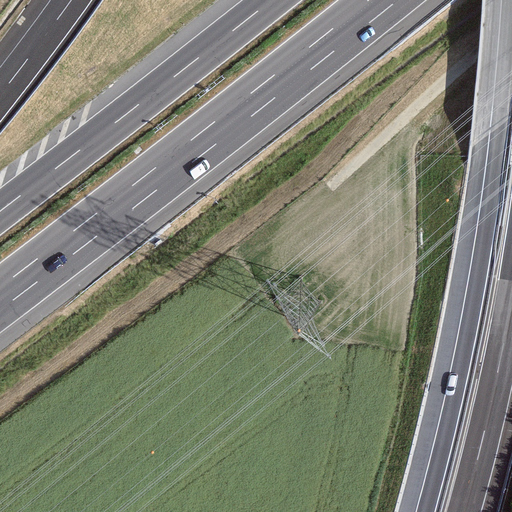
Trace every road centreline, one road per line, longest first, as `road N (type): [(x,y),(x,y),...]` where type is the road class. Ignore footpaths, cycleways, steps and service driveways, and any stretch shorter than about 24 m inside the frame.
road 1 (motorway): [(510,0),(486,228),(425,511)]
road 2 (motorway): [(0,287),(368,0)]
road 3 (motorway): [(271,0),(0,211)]
road 4 (track): [(511,22),(331,186)]
road 5 (motorway): [(463,511),(511,296)]
